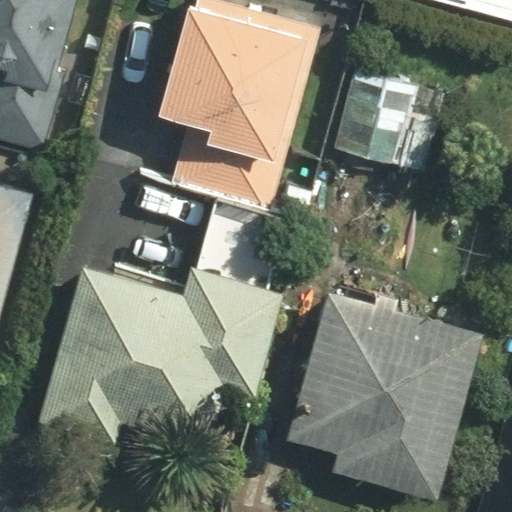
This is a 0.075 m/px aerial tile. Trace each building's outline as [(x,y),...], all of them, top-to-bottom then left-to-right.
[(0,0),(0,73),(36,83),(58,0),(0,0)] [(511,0),(421,0),(511,24),(511,0)] [(307,38),(174,2),(140,124),(172,133),(160,176),(262,204),(307,38)] [(436,84),(346,66),(328,156),(418,174),(436,84)] [(0,187),(0,255),(13,207),(4,205),(8,190),(0,187)] [(169,290),(69,265),(29,419),(107,439),(113,415),(195,435),(208,384),(237,391),(263,289),(175,266),(169,290)] [(468,328),(311,287),(273,434),(324,447),(318,471),(423,498),(468,328)] [(511,511),(511,454),(495,511),(511,511)]
